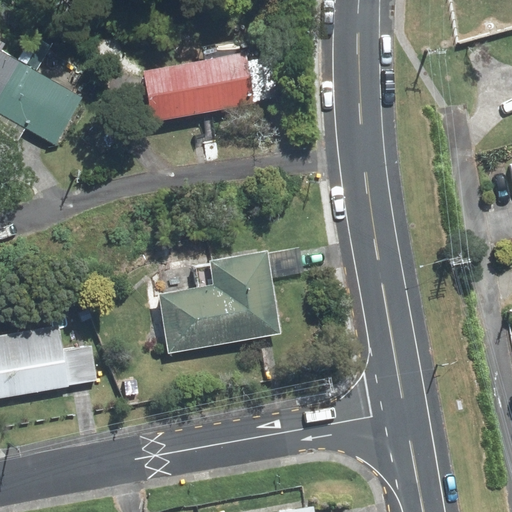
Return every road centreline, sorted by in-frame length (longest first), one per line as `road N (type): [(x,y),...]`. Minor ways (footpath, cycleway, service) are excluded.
road 1 (residential): [(360,0),(363,153),(405,412)]
road 2 (residential): [(405,412),(0,484)]
